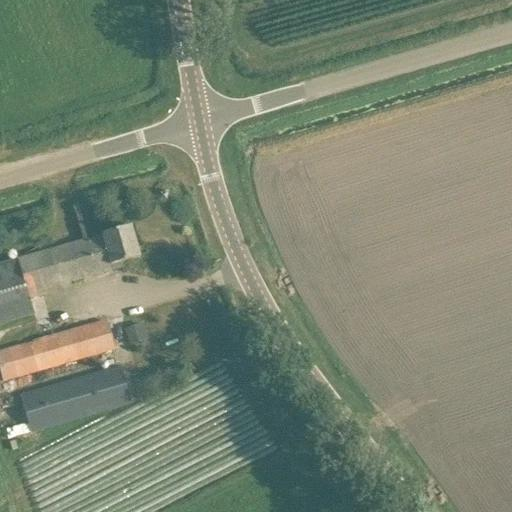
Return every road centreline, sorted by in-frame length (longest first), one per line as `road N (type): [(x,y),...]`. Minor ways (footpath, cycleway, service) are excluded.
road 1 (unclassified): [(406,511),(265,321),(225,232),(202,121)]
road 2 (unclassified): [(202,121),(511,32)]
road 3 (unclassified): [(0,180),(202,121)]
road 4 (unclassified): [(202,121),(183,0)]
